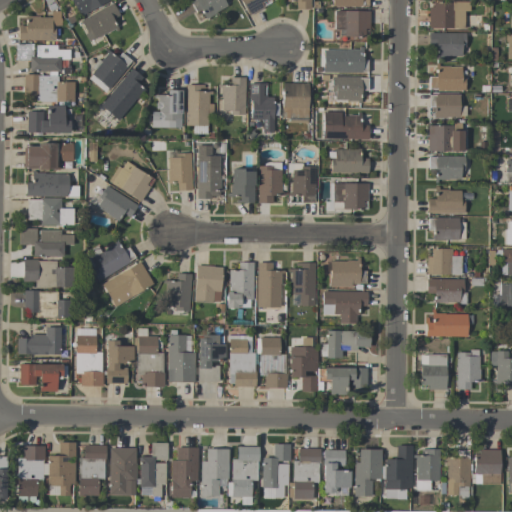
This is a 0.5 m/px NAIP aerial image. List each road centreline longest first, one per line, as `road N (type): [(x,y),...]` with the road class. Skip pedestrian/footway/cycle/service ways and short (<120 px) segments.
road 1 (residential): [(511,424),(0,420)]
road 2 (residential): [(398,0),(390,423)]
road 3 (residential): [(166,236),(393,239)]
road 4 (residential): [(278,47),(166,47),(140,0)]
